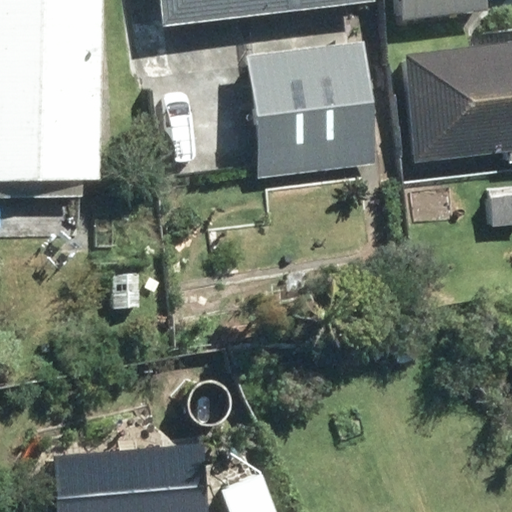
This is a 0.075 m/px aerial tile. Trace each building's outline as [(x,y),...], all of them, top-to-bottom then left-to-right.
[(0,0),(0,190),(87,187),(80,0),(0,0)] [(143,0),(148,32),(361,5),(360,0),(143,0)] [(478,0),(392,0),(396,25),(480,14),(478,0)] [(511,46),(389,62),(403,168),(498,156),(500,167),(511,165),(511,46)] [(237,64),(249,158),(215,162),(219,189),(370,169),(354,48),(237,64)] [(511,198),(483,201),(486,231),(511,229),(511,198)] [(107,280),(109,315),(135,314),(134,279),(107,280)] [(212,381),(163,398),(179,444),(227,427),(212,381)] [(189,461),(211,511),(280,511),(248,436),(189,461)] [(180,511),(164,471),(64,511),(180,511)]
